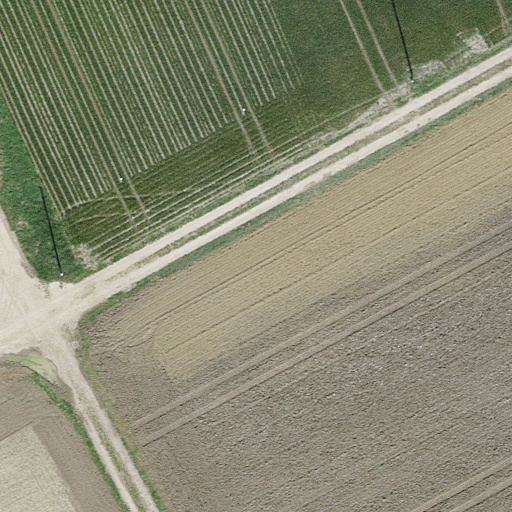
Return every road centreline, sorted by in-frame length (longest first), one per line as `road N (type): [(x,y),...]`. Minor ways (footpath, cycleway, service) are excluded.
road 1 (track): [(0,340),(511,59)]
road 2 (track): [(0,245),(141,511)]
